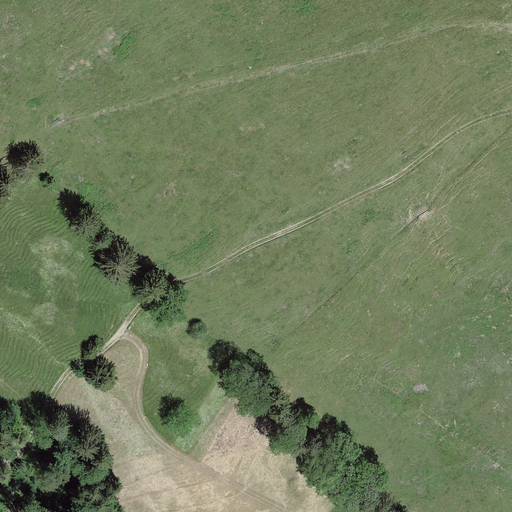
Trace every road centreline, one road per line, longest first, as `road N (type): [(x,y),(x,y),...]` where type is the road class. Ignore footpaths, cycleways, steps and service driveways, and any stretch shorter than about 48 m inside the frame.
road 1 (track): [(0,484),(63,374),(175,274),(342,204),(477,114),(511,102)]
road 2 (track): [(287,511),(153,436),(135,398),(142,350),(118,332)]
